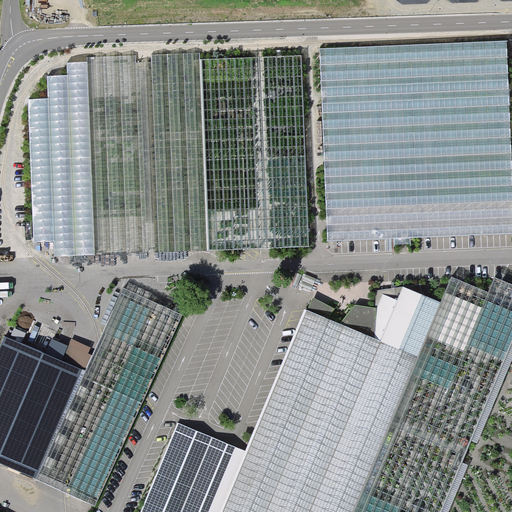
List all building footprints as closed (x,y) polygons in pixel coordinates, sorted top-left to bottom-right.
[(507,42),(320,50),(320,56),(328,242),(511,234),(511,158),(507,45),(507,42)] [(88,63),(95,255),(208,252),(200,61),(200,54),(152,55),(152,63),(136,63),(136,56),(88,58),(88,63)] [(286,57),(200,61),(208,252),(309,248),(301,56),(286,57)] [(28,101),(34,244),(54,243),(55,258),(95,257),(95,255),(88,63),(67,64),(68,77),(48,77),(48,100),(28,101)] [(441,511),(511,342),(511,286),(495,279),(489,294),(451,278),(441,304),(403,288),(397,302),(383,295),(377,309),(355,306),(340,326),(327,320),(335,310),(313,299),(308,311),(306,311),(248,452),(178,424),(141,511),(441,511)] [(65,494),(95,508),(182,316),(124,290),(99,341),(92,357),(85,372),(37,481),(65,494)] [(85,372),(92,357),(88,355),(69,347),(53,339),(45,356),(5,339),(0,350),(0,464),(37,481),(85,372)] [(71,340),(69,347),(88,355),(91,349),(71,340)]
